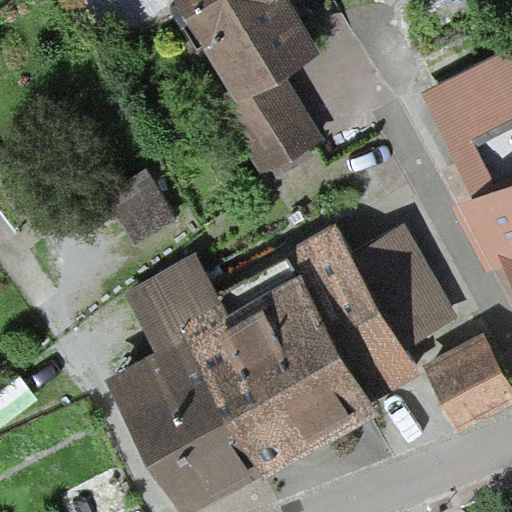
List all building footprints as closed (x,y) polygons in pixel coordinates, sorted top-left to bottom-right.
[(170,0),(230,97),(281,68),(319,44),(289,0),(170,0)] [(511,45),(418,92),(471,197),(449,208),(487,282),(504,274),(511,288),(511,45)] [(320,135),(281,68),(230,97),(218,105),(257,172),(320,135)] [(127,288),(162,351),(112,379),(186,511),(373,409),(367,398),(414,372),(402,350),(461,317),(408,223),(353,253),(336,224),(217,289),(196,250),(127,288)] [(511,408),(511,390),(485,337),(422,369),(456,436),(511,408)]
